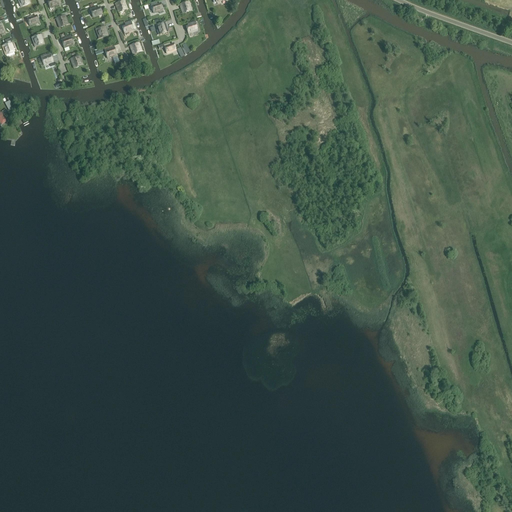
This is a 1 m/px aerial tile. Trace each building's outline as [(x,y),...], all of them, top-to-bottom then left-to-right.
[(59,5),(57,0),(50,0),(51,1),(47,2),(49,8),(59,5)] [(128,10),(124,1),(120,2),(120,0),(115,2),(116,4),(115,4),(118,13),(128,10)] [(189,2),(179,5),(183,14),(192,11),(189,2)] [(163,10),(161,5),(157,6),(157,4),(151,6),(153,14),(163,10)] [(102,14),(100,9),(97,10),(96,8),(90,10),(93,18),(102,14)] [(39,23),(37,17),(33,18),(32,16),(27,19),(29,26),(39,23)] [(65,16),(56,19),(59,28),(68,25),(65,16)] [(130,21),(125,23),(126,27),(122,28),(124,34),(134,30),(130,21)] [(165,23),(156,26),(159,35),(168,32),(165,23)] [(188,34),(198,31),(195,23),(189,25),(190,27),(186,28),(188,34)] [(95,28),(99,39),(108,36),(104,25),(95,28)] [(64,37),(65,38),(61,40),(64,49),(65,49),(65,51),(69,50),(69,47),(74,46),(70,36),(72,36),(72,34),(64,37)] [(41,35),(32,38),(35,47),(44,44),(41,35)] [(139,43),(130,46),(133,55),(142,52),(139,43)] [(2,47),(5,56),(6,56),(7,58),(15,55),(14,53),(15,53),(11,44),(2,47)] [(176,51),(174,45),(170,46),(170,44),(164,46),(166,54),(176,51)] [(182,47),(176,48),(179,57),(185,56),(182,47)] [(117,55),(115,49),(111,50),(110,48),(104,50),(107,58),(117,55)] [(53,63),(50,54),(41,58),(44,67),(53,63)] [(80,56),(70,60),(74,69),(83,66),(80,56)]
